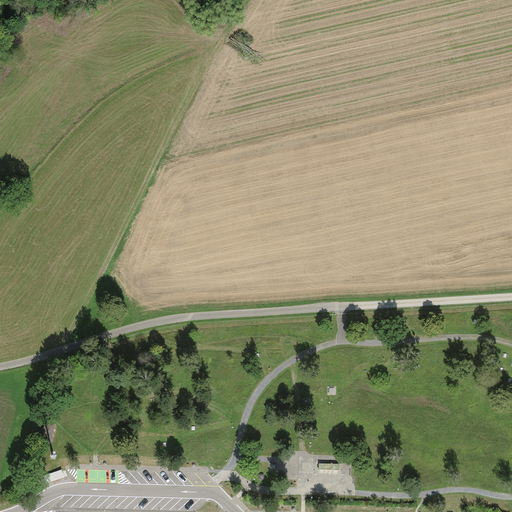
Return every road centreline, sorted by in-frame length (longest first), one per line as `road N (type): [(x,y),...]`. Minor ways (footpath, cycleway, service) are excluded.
road 1 (track): [(0,368),(177,319),(511,298)]
road 2 (track): [(60,351),(243,0)]
